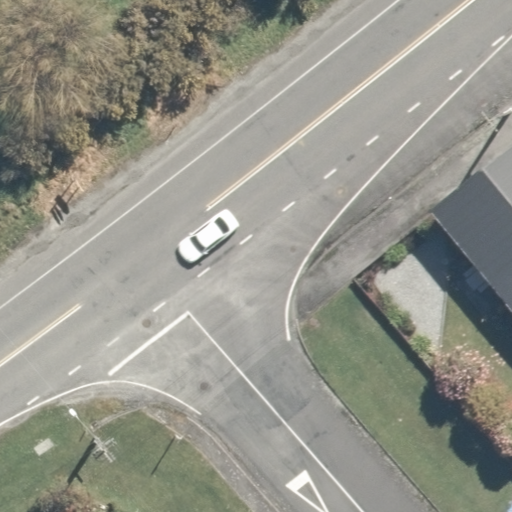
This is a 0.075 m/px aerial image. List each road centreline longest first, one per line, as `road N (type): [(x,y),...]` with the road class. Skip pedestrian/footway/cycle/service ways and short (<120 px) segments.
road 1 (primary): [(472,0),(152,256)]
road 2 (residential): [(152,256),(373,511)]
road 3 (primary): [(152,256),(0,366)]
